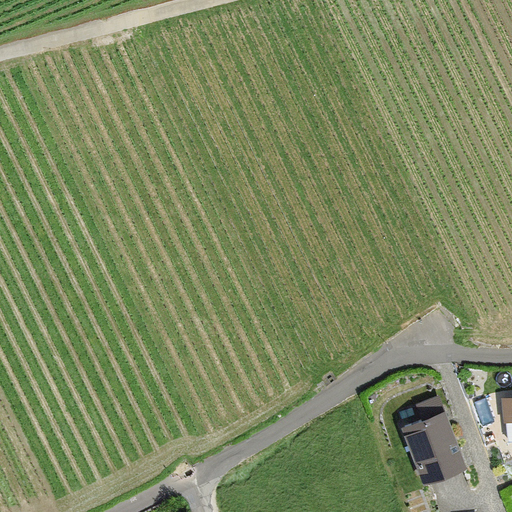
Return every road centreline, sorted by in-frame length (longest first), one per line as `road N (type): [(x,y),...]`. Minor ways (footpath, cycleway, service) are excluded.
road 1 (residential): [(193,482),(411,360)]
road 2 (track): [(200,0),(0,51)]
road 3 (residential): [(443,358),(502,511)]
